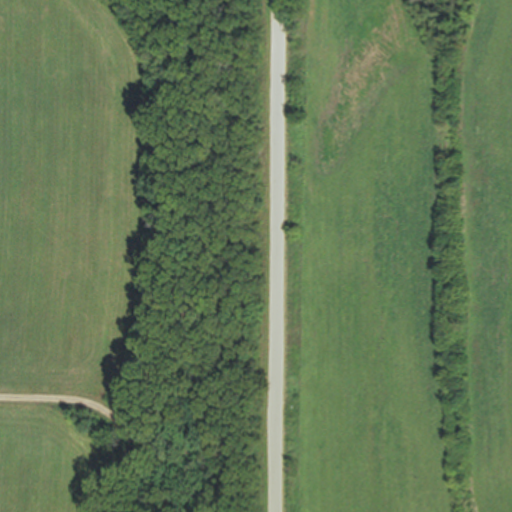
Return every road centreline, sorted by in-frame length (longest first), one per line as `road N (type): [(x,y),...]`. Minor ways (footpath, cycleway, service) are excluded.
road 1 (residential): [(275,511),(276,0)]
road 2 (track): [(170,511),(138,448),(101,406),(0,397)]
